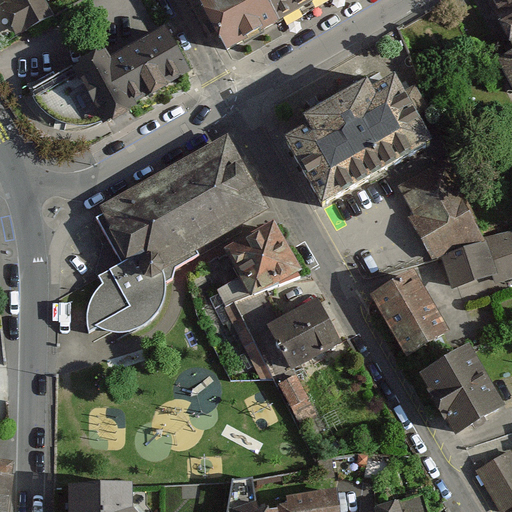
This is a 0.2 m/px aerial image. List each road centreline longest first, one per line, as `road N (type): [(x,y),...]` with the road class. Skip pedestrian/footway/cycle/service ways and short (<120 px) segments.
road 1 (residential): [(235,105),(325,279),(465,511)]
road 2 (residential): [(29,511),(34,274),(23,194)]
road 3 (residential): [(235,105),(100,180),(23,194)]
road 4 (residential): [(406,0),(235,105)]
road 5 (residential): [(175,0),(235,105)]
